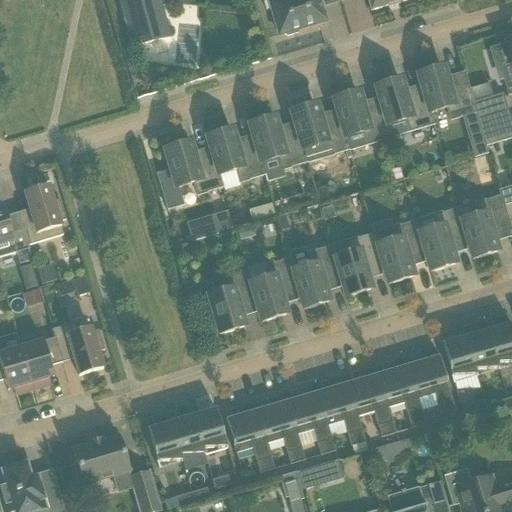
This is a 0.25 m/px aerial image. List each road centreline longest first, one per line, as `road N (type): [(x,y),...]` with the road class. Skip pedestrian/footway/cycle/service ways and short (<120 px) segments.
road 1 (residential): [(0,440),(511,288)]
road 2 (residential): [(0,159),(511,13)]
